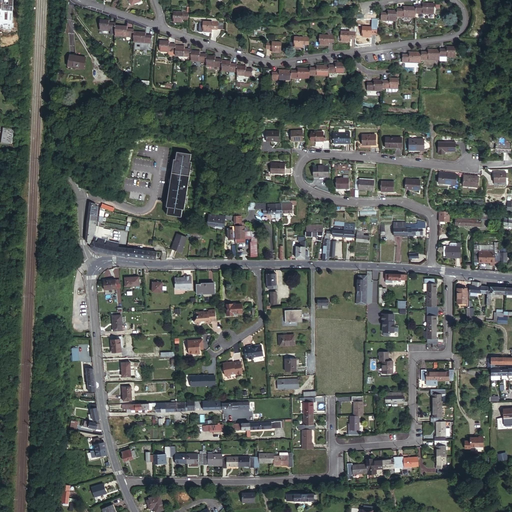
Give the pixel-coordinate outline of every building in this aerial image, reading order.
[(424,7),(418,7),(417,8),(417,15),(436,16),(436,5),(424,5),(424,7)] [(417,19),(417,15),(417,8),(406,8),(405,10),(398,10),(398,12),(398,18),(417,19)] [(398,22),(398,18),(398,12),(391,11),(391,14),(384,13),(384,21),(398,22)] [(189,16),(189,12),(174,12),(174,23),(183,22),(183,20),(189,20),(189,16)] [(104,30),(110,23),(109,23),(109,20),(97,20),(96,30),(104,30)] [(218,30),(219,22),(204,21),(204,23),(203,30),(203,31),(213,32),(213,29),(218,30)] [(227,23),(219,22),(218,30),(227,30),(227,23)] [(115,26),(115,23),(110,23),(104,30),(115,31),(115,26)] [(115,31),(114,36),(133,37),(133,33),(134,30),(127,29),(127,27),(115,26),(115,31)] [(378,36),(378,29),(363,28),(363,38),(372,39),(372,36),(378,36)] [(357,38),(357,30),(342,30),(342,40),(351,40),(351,38),(357,38)] [(133,37),(133,43),(151,44),(152,36),(146,36),(146,33),(133,33),(133,37)] [(335,42),(335,35),(320,34),(319,44),(329,45),(330,42),(335,42)] [(310,45),(310,37),(296,37),(295,46),(305,47),(305,44),(310,45)] [(176,46),(176,45),(168,44),(168,42),(161,41),(160,52),(168,52),(168,56),(175,57),(175,56),(175,53),(176,46)] [(282,53),(282,42),(268,42),(267,49),(272,49),(272,52),(282,53)] [(175,53),(175,56),(190,57),(191,51),(191,49),(184,49),(184,46),(176,46),(175,53)] [(68,51),(65,64),(82,67),(84,55),(68,51)] [(190,57),(190,61),(206,62),(206,57),(206,55),(199,55),(199,52),(191,51),(190,57)] [(441,53),(441,52),(429,51),(429,54),(422,54),(422,62),(441,63),(441,61),(441,53)] [(449,53),(441,53),(441,61),(442,61),(448,61),(457,61),(457,51),(449,51),(449,53)] [(403,64),(422,65),(422,62),(422,54),(411,54),(411,57),(403,56),(403,64)] [(206,62),(205,67),(221,68),(221,62),(221,61),(215,60),(215,57),(206,57),(206,62)] [(221,68),(221,72),(236,73),(237,67),(237,66),(230,65),(230,63),(221,62),(221,68)] [(336,67),(329,66),(329,67),(329,74),(345,75),(345,64),(336,64),(336,67)] [(245,68),(237,67),(236,73),(236,77),(244,78),(252,79),(252,71),(245,70),(245,68)] [(320,70),(310,69),(310,70),(310,77),(329,77),(329,74),(329,67),(321,67),(320,70)] [(297,72),(291,72),(290,80),(309,81),(310,77),(310,70),(297,70),(297,72)] [(290,80),(291,72),(279,71),(279,74),(272,73),(272,81),(290,82),(290,80)] [(390,83),(383,83),(383,90),(386,90),(398,91),(399,81),(390,80),(390,83)] [(383,90),(383,83),(374,82),(374,85),(367,84),(367,92),(383,93),(383,90)] [(14,129),(5,128),(3,141),(13,142),(14,129)] [(280,138),(280,129),(268,128),(268,138),(280,138)] [(304,139),(304,129),(293,129),(293,139),(304,139)] [(326,140),(326,131),(313,130),(313,139),(326,140)] [(352,142),(352,131),(336,131),(336,142),(352,142)] [(378,144),(378,134),(365,134),(365,144),(378,144)] [(403,146),(403,137),(388,136),(387,146),(403,146)] [(426,148),(426,138),(411,137),(411,148),(426,148)] [(510,153),(508,141),(505,141),(505,142),(497,142),(497,139),(492,139),(492,148),(496,148),(496,152),(510,153)] [(456,149),(456,140),(439,140),(439,149),(440,149),(440,152),(446,152),(446,149),(456,149)] [(174,158),(167,206),(169,206),(168,213),(182,215),(183,208),(185,208),(192,161),(190,160),(191,153),(177,151),(176,158),(174,158)] [(286,171),(286,161),(271,161),(272,171),(286,171)] [(314,175),(329,175),(329,165),(314,164),(314,175)] [(507,182),(507,171),(495,171),(494,181),(507,182)] [(458,184),(457,174),(440,174),(441,185),(458,184)] [(480,186),(481,175),(466,175),(466,185),(480,186)] [(349,188),(349,178),(344,177),(337,177),(337,188),(349,188)] [(359,178),(359,186),(359,188),(374,188),(374,178),(359,178)] [(418,188),(419,178),(404,178),(404,188),(418,188)] [(393,192),(393,182),(380,182),(380,192),(393,192)] [(282,201),(283,211),(293,211),(293,204),(296,203),(296,198),(290,198),(290,201),(282,201)] [(264,213),(276,212),(275,202),(263,203),(264,207),(264,213)] [(209,213),(208,223),(213,224),(214,217),(219,218),(220,214),(209,213)] [(226,225),(227,218),(227,215),(220,214),(219,218),(214,217),(213,224),(226,225)] [(482,217),(457,215),(456,224),(482,226),(482,219),(482,217)] [(417,224),(406,224),(407,227),(409,227),(409,234),(424,233),(424,227),(427,227),(427,221),(426,221),(418,219),(417,224)] [(395,234),(408,234),(409,234),(409,227),(407,227),(406,224),(406,221),(395,221),(395,234)] [(356,223),(345,223),(345,227),(345,236),(347,236),(353,236),(356,236),(356,223)] [(240,224),(236,224),(236,226),(237,238),(246,238),(246,237),(245,231),(245,224),(240,224)] [(307,234),(323,234),(324,226),(319,225),(318,224),(307,224),(307,234)] [(334,235),(345,236),(345,227),(336,226),(336,229),(334,229),(334,235)] [(99,229),(98,231),(108,231),(107,236),(110,236),(111,229),(103,228),(100,228),(100,229),(99,229)] [(87,240),(92,244),(95,243),(95,235),(96,231),(95,231),(88,229),(87,240)] [(365,231),(358,230),(357,240),(370,242),(371,236),(364,235),(365,231)] [(178,233),(173,248),(183,251),(188,236),(178,233)] [(95,235),(95,243),(101,244),(111,245),(112,246),(113,241),(110,240),(106,239),(102,237),(95,235)] [(297,257),(306,257),(306,255),(306,248),(306,239),(305,239),(305,238),(301,238),(301,245),(297,245),(297,257)] [(95,243),(92,244),(92,247),(96,250),(97,251),(101,252),(101,244),(95,243)] [(452,247),(448,246),(448,257),(463,258),(463,247),(463,243),(459,243),(459,244),(452,243),(452,247)] [(101,244),(101,252),(110,253),(111,245),(101,244)] [(140,257),(141,249),(129,247),(127,247),(126,255),(140,257)] [(154,253),(155,251),(147,250),(146,258),(151,258),(152,254),(153,254),(153,253),(154,253)] [(496,261),(496,251),(496,250),(480,250),(480,261),(492,261),(492,264),(496,264),(496,261)] [(274,269),(268,269),(269,288),(274,287),(274,284),(278,284),(277,273),(274,273),(274,269)] [(366,304),(367,275),(359,275),(358,303),(366,304)] [(437,280),(437,275),(426,275),(426,280),(428,280),(428,292),(439,292),(439,280),(437,280)] [(140,276),(126,277),(126,285),(140,284),(140,276)] [(181,278),(175,278),(176,289),(182,288),(183,289),(193,289),(192,276),(184,276),(184,278),(182,278),(181,278)] [(116,278),(105,280),(106,289),(117,287),(116,278)] [(163,281),(154,281),(153,291),(163,291),(163,281)] [(202,283),(202,284),(203,293),(215,292),(215,282),(202,283)] [(469,300),(469,291),(465,291),(465,285),(459,285),(459,300),(469,300)] [(505,293),(505,287),(488,286),(488,292),(488,303),(490,303),(492,303),(492,295),(500,295),(500,292),(505,293)] [(430,303),(430,308),(440,308),(440,303),(438,303),(439,292),(428,292),(428,303),(430,303)] [(234,302),(227,303),(227,314),(234,314),(234,312),(238,312),(243,312),(243,303),(234,303),(234,302)] [(428,313),(428,325),(438,325),(438,313),(440,313),(440,308),(430,308),(430,313),(428,313)] [(205,310),(199,310),(199,314),(197,314),(197,316),(194,320),(198,324),(202,320),(205,320),(205,321),(208,321),(208,322),(211,321),(210,321),(217,320),(217,309),(209,309),(209,310),(205,311),(205,310)] [(303,319),(302,309),(286,310),(286,319),(303,319)] [(499,315),(504,315),(504,311),(495,312),(495,320),(499,320),(499,315)] [(385,320),(384,331),(395,331),(396,321),(395,321),(395,313),(384,313),(384,320),(385,320)] [(122,321),(122,316),(122,314),(113,315),(114,330),(123,329),(122,321)] [(429,336),(429,341),(434,341),(440,342),(440,336),(438,336),(438,325),(428,325),(428,336),(429,336)] [(295,344),(295,334),(279,335),(280,344),(295,344)] [(121,338),(112,339),(113,351),(122,351),(121,338)] [(187,339),(188,353),(194,352),(194,353),(200,353),(200,348),(199,346),(203,346),(202,338),(187,339)] [(252,345),(247,346),(248,347),(244,348),(246,358),(249,357),(250,359),(254,359),(254,357),(264,355),(262,345),(257,346),(256,347),(255,347),(255,346),(252,347),(252,345)] [(390,350),(381,350),(380,359),(384,359),(389,359),(390,350)] [(511,355),(492,356),(492,363),(495,363),(502,363),(511,362),(511,355)] [(297,371),(297,359),(287,359),(288,372),(297,371)] [(394,372),(394,359),(389,359),(384,359),(384,372),(394,372)] [(244,373),(241,361),(234,362),(231,362),(231,363),(230,363),(228,362),(223,363),(224,367),(225,368),(224,370),(226,375),(227,376),(231,376),(232,374),(236,373),(238,374),(244,373)] [(131,375),(131,369),(131,362),(123,362),(123,376),(131,376),(131,375)] [(492,363),(492,364),(492,369),(492,374),(501,374),(501,368),(495,368),(495,365),(495,363),(492,363)] [(90,391),(96,390),(94,368),(87,369),(90,391)] [(438,380),(438,370),(426,371),(426,369),(421,369),(421,379),(427,379),(427,385),(438,384),(438,380)] [(449,370),(438,370),(438,380),(450,380),(450,379),(454,379),(454,369),(449,369),(449,370)] [(208,375),(190,376),(191,386),(209,385),(209,386),(216,386),(215,375),(208,375)] [(300,388),(299,378),(282,379),(282,389),(300,388)] [(124,386),(124,400),(132,400),(132,386),(124,386)] [(438,389),(433,389),(433,393),(434,393),(434,405),(444,405),(444,401),(444,393),(443,393),(443,388),(438,389)] [(405,400),(405,390),(384,392),(384,401),(405,400)] [(355,398),(355,413),(361,413),(365,413),(365,399),(364,399),(364,394),(354,394),(354,399),(355,398)] [(305,413),(315,413),(315,401),(316,401),(316,396),(306,397),(306,399),(306,401),(305,401),(305,413)] [(176,401),(174,401),(175,411),(186,410),(185,400),(177,401),(176,401)] [(204,401),(204,409),(214,408),(214,403),(214,400),(204,401)] [(166,411),(166,401),(158,402),(158,404),(158,412),(166,411)] [(175,411),(174,401),(170,401),(166,401),(166,411),(175,411)] [(444,405),(434,405),(435,416),(433,416),(433,421),(438,421),(444,421),(444,416),(445,416),(444,405)] [(94,419),(100,418),(98,406),(92,407),(94,419)] [(313,430),(316,429),(316,424),(315,424),(315,413),(305,413),(305,425),(305,429),(313,430)] [(350,433),(360,433),(360,427),(361,427),(361,413),(355,413),(351,413),(351,427),(350,427),(350,433)] [(247,429),(251,429),(251,422),(251,421),(233,422),(233,426),(234,426),(234,429),(247,429)] [(251,422),(251,429),(276,428),(276,427),(275,421),(251,422)] [(437,435),(437,440),(447,440),(447,435),(448,435),(447,427),(447,421),(444,421),(438,421),(438,435),(437,435)] [(304,449),(314,449),(314,443),(313,443),(313,430),(305,429),(303,429),(303,443),(304,443),(304,449)] [(484,446),(484,436),(480,436),(480,437),(471,437),(471,441),(471,446),(484,446)] [(94,438),(97,450),(107,447),(105,441),(102,442),(100,437),(94,438)] [(439,456),(448,456),(448,445),(447,445),(447,440),(437,440),(437,445),(438,445),(439,456)] [(98,456),(108,453),(107,447),(97,450),(98,456)] [(155,461),(156,463),(166,463),(166,457),(171,457),(171,447),(166,447),(166,454),(155,454),(155,461)] [(171,447),(171,457),(175,457),(175,459),(187,460),(187,450),(176,450),(176,448),(171,447)] [(134,457),(131,450),(130,448),(123,451),(124,454),(123,455),(125,460),(134,457)] [(200,450),(187,450),(187,460),(197,460),(197,462),(203,462),(203,450),(200,450)] [(203,450),(203,462),(207,462),(207,460),(214,460),(222,460),(222,455),(222,451),(203,450)] [(506,451),(497,454),(499,459),(510,457),(506,451)] [(259,455),(254,455),(254,467),(259,467),(259,462),(273,462),(273,455),(273,452),(259,452),(259,455)] [(222,463),(222,466),(226,466),(226,464),(238,464),(238,455),(222,455),(222,460),(222,463)] [(238,455),(238,464),(249,465),(249,466),(254,467),(254,455),(238,455)] [(288,467),(292,467),(292,457),(288,457),(288,455),(279,455),(273,455),(273,462),(273,464),(288,464),(288,467)] [(401,465),(401,455),(396,455),(396,457),(384,457),(385,467),(396,467),(396,466),(401,465)] [(420,465),(420,456),(406,456),(406,455),(401,455),(401,465),(406,465),(407,466),(420,465)] [(448,467),(448,456),(439,456),(439,467),(440,467),(441,472),(450,472),(450,467),(448,467)] [(369,468),(385,467),(384,457),(373,458),(373,457),(368,457),(368,461),(369,468)] [(369,471),(369,468),(368,461),(354,462),(354,461),(349,461),(349,471),(352,471),(354,471),(354,472),(369,471)] [(104,483),(92,487),(95,497),(107,493),(104,483)] [(67,504),(69,491),(62,490),(60,502),(67,504)] [(242,493),(243,503),(255,502),(255,492),(250,493),(242,493)] [(301,492),(295,492),(295,500),(304,500),(304,501),(310,501),(310,500),(314,500),(314,497),(317,497),(316,494),(314,494),(314,493),(301,493),(301,492)] [(156,511),(165,509),(160,494),(150,497),(150,499),(147,500),(150,508),(154,507),(156,511)] [(116,511),(114,503),(103,507),(104,511),(116,511)]
